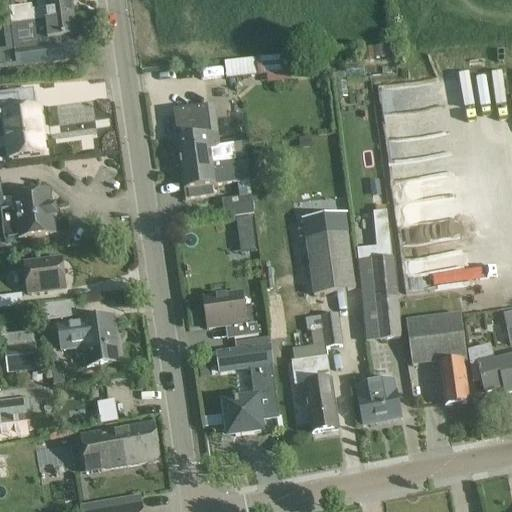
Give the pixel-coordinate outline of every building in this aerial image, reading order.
[(11,28),(74,19),(71,0),(47,0),(49,10),(33,12),(32,7),(9,10),(11,28)] [(74,19),(11,28),(14,47),(19,46),(22,68),(86,60),(84,43),(74,45),(74,38),(77,38),(74,19)] [(386,48),(373,49),(375,64),(388,62),(386,48)] [(372,49),(362,50),(363,62),(374,61),(372,49)] [(257,61),(224,64),(226,81),(259,77),(257,61)] [(364,67),(345,69),(346,79),(365,78),(364,67)] [(346,83),(336,85),(338,100),(348,99),(346,83)] [(0,119),(4,119),(10,161),(44,156),(38,109),(15,112),(12,94),(0,95),(0,119)] [(182,175),(214,170),(213,163),(246,159),(244,144),(220,147),(218,134),(212,135),(209,108),(174,112),(179,156),(175,157),(177,169),(181,168),(182,175)] [(189,202),(214,198),(212,189),(216,188),(216,187),(240,184),(249,183),(246,159),(213,163),(214,170),(182,175),(184,192),(188,192),(189,202)] [(0,211),(4,242),(19,240),(19,241),(55,236),(53,219),(57,219),(56,209),(52,210),(50,194),(13,199),(14,200),(2,202),(0,189),(0,211)] [(251,199),(222,203),(224,221),(254,217),(251,199)] [(376,214),(373,215),(374,225),(388,224),(387,213),(376,214)] [(206,223),(205,215),(188,217),(189,226),(206,223)] [(295,224),(300,256),(309,255),(315,297),(355,292),(347,236),(345,236),(343,218),(295,224)] [(392,260),(358,264),(367,344),(401,340),(392,260)] [(28,296),(66,291),(62,261),(24,266),(28,296)] [(243,295),(203,301),(207,331),(233,327),(235,341),(259,338),(257,326),(247,327),(243,295)] [(0,299),(0,311),(23,308),(22,297),(0,299)] [(51,308),(53,323),(77,320),(75,304),(51,308)] [(461,315),(406,322),(412,369),(440,365),(445,408),(469,405),(464,361),(467,360),(461,315)] [(337,316),(321,318),(325,349),(341,347),(337,316)] [(93,324),(60,329),(64,353),(84,350),(87,369),(98,367),(99,367),(119,364),(113,321),(93,324)] [(2,338),(7,376),(38,372),(33,334),(2,338)] [(230,353),(216,355),(216,359),(219,376),(251,372),(255,402),(244,403),(224,406),(226,417),(227,427),(227,428),(229,428),(229,430),(233,433),(235,433),(236,438),(262,434),(260,422),(279,420),(277,400),(276,393),(269,348),(236,353),(230,353)] [(511,393),(511,359),(494,364),(493,357),(481,360),(479,351),(468,353),(473,384),(482,382),(485,394),(504,389),(506,395),(511,393)] [(328,358),(292,363),(295,388),(305,387),(312,436),(338,432),(328,358)] [(86,371),(67,374),(69,383),(87,380),(86,371)] [(361,401),(358,401),(363,426),(401,419),(394,382),(358,389),(361,401)] [(0,403),(0,444),(29,440),(26,422),(32,421),(29,400),(0,403)] [(81,438),(86,476),(161,463),(155,426),(81,438)] [(141,511),(140,499),(138,499),(140,507),(109,511),(141,511)]
